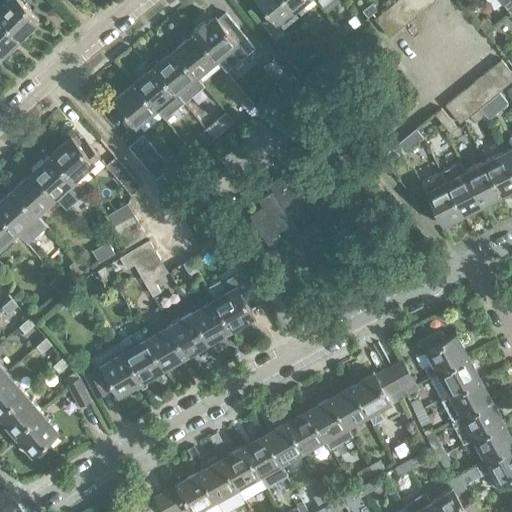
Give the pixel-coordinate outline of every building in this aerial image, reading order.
[(0,0),(0,16),(20,37),(39,18),(21,0),(0,0)] [(294,10),(286,0),(258,0),(270,14),(260,21),(275,40),(283,34),(286,32),(278,23),(294,10)] [(306,0),(286,0),(294,10),(306,0)] [(408,21),(417,13),(406,0),(395,0),(393,2),(408,21)] [(406,0),(417,13),(427,5),(423,0),(406,0)] [(510,13),(511,10),(511,0),(499,0),(502,3),(510,13)] [(363,10),(368,16),(378,8),(372,2),(363,10)] [(399,28),(408,21),(393,2),(384,9),(399,28)] [(389,36),(399,28),(384,9),(374,18),(389,36)] [(194,31),(217,59),(238,42),(215,14),(208,20),(206,19),(192,31),(193,32),(194,31)] [(0,54),(1,56),(20,37),(0,16),(0,54)] [(488,17),(480,24),(487,33),(496,26),(488,17)] [(339,29),(344,36),(355,28),(349,21),(339,29)] [(335,44),(344,36),(339,29),(329,37),(335,44)] [(194,31),(193,32),(174,47),(197,75),(217,59),(194,31)] [(283,34),(275,40),(274,42),(279,49),(289,40),(283,34)] [(174,47),(154,64),(177,92),(197,75),(174,47)] [(298,80),(293,74),(289,77),(274,58),(264,66),(282,92),(298,80)] [(500,75),(509,68),(501,58),(492,66),(500,75)] [(177,92),(154,64),(135,80),(157,108),(177,92)] [(507,84),(500,75),(492,66),(483,73),(498,92),(499,91),(507,84)] [(511,71),(509,68),(500,75),(507,84),(511,80),(511,71)] [(488,99),(498,92),(483,73),(473,81),(488,99)] [(137,125),(157,108),(135,80),(114,97),(121,106),(115,111),(129,129),(136,124),(137,125)] [(479,107),(479,106),(488,99),(473,81),(464,88),(479,107)] [(470,114),(479,107),(464,88),(455,96),(470,114)] [(507,101),(499,91),(498,92),(488,99),(479,106),(485,114),(487,116),(490,116),(506,103),(507,101)] [(256,106),(247,95),(239,101),(248,112),(256,106)] [(460,122),(469,115),(470,114),(455,96),(445,104),(460,122)] [(470,114),(469,115),(475,122),(485,114),(479,106),(479,107),(470,114)] [(442,123),(449,117),(441,107),(434,112),(442,123)] [(228,128),(235,122),(227,112),(220,117),(228,128)] [(449,117),(442,123),(450,132),(457,126),(449,117)] [(416,127),(397,142),(405,152),(424,137),(416,127)] [(208,144),(215,138),(206,128),(199,133),(208,144)] [(71,134),(51,152),(75,179),(89,167),(95,161),(95,160),(100,155),(84,138),(79,143),(71,134)] [(156,178),(167,169),(170,166),(142,134),(128,145),(156,178)] [(511,145),(503,150),(511,167),(511,145)] [(511,167),(503,150),(484,160),(501,194),(503,193),(504,196),(509,196),(511,194),(511,167)] [(63,203),(82,186),(75,179),(51,152),(32,170),(56,196),(63,203)] [(116,155),(106,164),(132,194),(142,186),(116,155)] [(305,197),(325,185),(326,184),(316,169),(309,173),(301,160),(273,178),(278,186),(273,190),(285,210),(305,197)] [(484,160),(465,170),(482,204),(487,201),(488,203),(491,204),(494,203),(497,201),(499,199),(501,197),(500,195),(501,194),(484,160)] [(482,204),(465,170),(464,170),(460,161),(441,171),(462,214),(464,213),(465,215),(470,215),(475,213),(478,209),(477,207),(482,204)] [(170,192),(192,179),(185,168),(164,181),(170,192)] [(56,196),(32,170),(13,187),(37,214),(56,196)] [(443,224),(462,214),(441,171),(421,181),(443,224)] [(176,203),(198,190),(192,179),(170,192),(176,203)] [(331,237),(331,238),(346,229),(341,222),(354,213),(337,186),(329,191),(325,185),(305,197),(318,217),(331,237)] [(37,214),(13,187),(0,198),(0,210),(19,231),(37,214)] [(278,243),(298,230),(285,210),(273,190),(272,189),(257,198),(261,205),(248,213),(266,241),(274,236),(278,243)] [(182,213),(204,200),(198,190),(176,203),(182,213)] [(188,224),(210,211),(204,200),(182,213),(188,224)] [(112,226),(134,213),(128,202),(106,215),(112,226)] [(0,247),(10,238),(14,241),(21,235),(18,231),(19,231),(0,210),(0,247)] [(195,235),(217,222),(210,211),(188,224),(195,235)] [(141,224),(134,213),(112,226),(119,237),(141,224)] [(325,241),(331,237),(318,217),(298,230),(278,243),(277,243),(286,257),(294,253),(302,266),(330,248),(325,241)] [(217,222),(195,235),(204,250),(226,237),(217,222)] [(141,224),(119,237),(125,247),(147,234),(141,224)] [(134,263),(156,250),(149,239),(127,252),(134,263)] [(100,245),(107,257),(115,252),(108,241),(100,245)] [(99,261),(107,257),(100,245),(92,250),(99,261)] [(134,263),(134,264),(140,273),(162,260),(156,250),(134,263)] [(134,264),(134,263),(127,252),(120,256),(126,268),(134,264)] [(85,269),(76,258),(70,264),(78,274),(85,269)] [(198,270),(191,258),(184,262),(190,274),(198,270)] [(146,283),(154,279),(168,271),(162,260),(140,273),(146,283)] [(236,281),(232,275),(221,281),(221,280),(208,287),(213,296),(232,328),(255,315),(246,299),(255,293),(245,276),(236,281)] [(66,286),(57,276),(50,282),(59,292),(66,286)] [(146,283),(153,295),(161,291),(154,279),(146,283)] [(232,328),(213,296),(191,309),(210,342),(232,328)] [(12,297),(2,306),(8,313),(18,304),(12,297)] [(210,342),(191,309),(168,322),(187,354),(210,342)] [(29,317),(19,325),(25,332),(35,324),(29,317)] [(187,354),(168,322),(146,335),(165,367),(187,354)] [(429,375),(468,354),(456,331),(446,337),(440,327),(417,339),(420,344),(421,343),(424,349),(425,349),(432,363),(425,367),(429,375)] [(119,341),(142,381),(165,367),(146,335),(142,328),(119,341)] [(46,336),(36,345),(42,352),(52,343),(46,336)] [(119,394),(142,381),(119,341),(89,359),(93,368),(85,372),(97,396),(115,387),(119,394)] [(441,397),(480,376),(468,354),(429,375),(441,397)] [(63,356),(53,364),(59,371),(69,363),(63,356)] [(403,395),(408,393),(419,387),(402,357),(392,363),(387,366),(403,395)] [(0,361),(0,378),(8,371),(0,361)] [(403,395),(387,366),(375,372),(374,370),(351,383),(369,415),(374,423),(384,417),(379,409),(392,403),(391,402),(403,395)] [(8,371),(0,378),(0,412),(25,390),(8,371)] [(65,376),(68,382),(77,377),(74,372),(65,376)] [(80,405),(92,399),(80,376),(77,377),(68,382),(80,405)] [(453,419),(492,398),(480,376),(441,397),(453,419)] [(356,422),(369,415),(351,383),(330,395),(346,424),(354,419),(356,422)] [(25,390),(0,412),(0,421),(11,429),(15,434),(43,410),(25,390)] [(348,427),(346,424),(330,395),(308,407),(326,439),(325,440),(330,448),(353,435),(348,426),(348,427)] [(416,413),(425,409),(419,397),(410,401),(416,413)] [(492,398),(453,419),(451,421),(463,443),(473,437),(504,420),(492,398)] [(326,439),(308,407),(286,419),(302,448),(311,443),(313,447),(325,440),(326,439)] [(425,409),(416,413),(421,425),(431,421),(425,409)] [(43,410),(15,434),(16,435),(14,440),(28,449),(33,454),(60,430),(43,410)] [(286,419),(264,431),(281,461),(289,456),(291,459),(304,451),(302,448),(286,419)] [(484,459),(487,457),(511,443),(511,434),(504,420),(473,437),(480,450),(484,459)] [(438,457),(447,451),(433,430),(424,436),(438,457)] [(282,463),(281,461),(264,431),(242,444),(259,473),(267,468),(269,471),(282,463)] [(452,486),(469,511),(474,511),(481,507),(465,482),(485,471),(492,484),(497,485),(510,478),(511,473),(511,472),(511,443),(487,457),(484,459),(447,479),(452,486)] [(220,456),(244,498),(266,486),(259,473),(242,444),(220,456)] [(447,451),(438,457),(445,468),(454,463),(447,451)] [(406,460),(411,468),(422,462),(417,453),(406,460)] [(222,511),(244,498),(220,456),(198,469),(222,511)] [(369,464),(374,473),(385,467),(380,458),(369,464)] [(399,475),(411,468),(406,460),(394,466),(399,475)] [(362,480),(374,473),(369,464),(356,471),(362,480)] [(219,511),(222,511),(198,469),(176,481),(177,483),(167,489),(179,511),(184,510),(184,511),(219,511)] [(362,484),(368,493),(378,487),(373,478),(362,484)] [(325,489),(330,498),(342,491),(337,482),(325,489)] [(355,500),(368,493),(362,484),(350,491),(355,500)] [(438,511),(469,511),(452,486),(431,499),(438,511)] [(179,511),(167,489),(154,496),(163,511),(179,511)] [(318,505),(330,498),(325,489),(313,495),(318,505)] [(405,506),(409,511),(438,511),(431,499),(425,490),(404,504),(405,506)] [(330,503),(318,509),(320,511),(332,511),(334,511),(330,503)]
